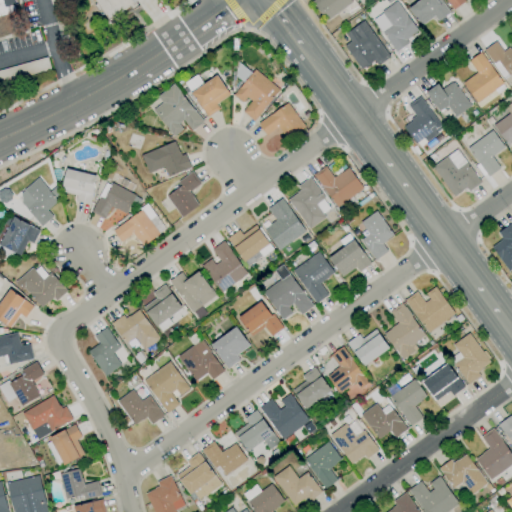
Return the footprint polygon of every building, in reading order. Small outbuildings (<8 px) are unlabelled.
[(0,0),(13,0),(19,18),(0,23),(0,0)] [(141,0),(108,24),(91,0),(141,0)] [(311,0),(311,1),(325,21),(351,3),(349,0),(311,0)] [(434,16),(437,21),(449,13),(440,0),(418,0),(408,8),(420,26),(434,16)] [(465,1),(464,0),(445,0),(452,10),(465,1)] [(393,52),(408,44),(405,39),(416,32),(398,2),(372,17),(393,52)] [(344,34),(349,42),(344,46),(360,70),(373,62),(376,66),(388,57),(364,20),(344,34)] [(511,45),(503,52),(496,41),(483,49),(502,78),(511,71),(511,45)] [(474,103),(502,86),(481,52),(468,60),(476,74),(462,82),(474,103)] [(0,85),(1,85),(0,82),(26,77),(25,71),(21,72),(20,68),(0,72),(0,85)] [(254,70),(278,92),(254,119),(244,110),(252,102),(248,99),(243,104),(232,94),(254,70)] [(229,94),(216,73),(187,93),(204,118),(219,107),(216,103),(229,94)] [(437,84),(425,92),(438,113),(447,106),(454,117),(470,106),(453,81),(440,89),(437,84)] [(201,120),(173,83),(147,103),(175,140),(201,120)] [(403,125),(417,147),(443,130),(419,96),(407,105),(415,117),(403,125)] [(508,114),(493,125),(507,145),(511,141),(511,101),(504,107),(508,114)] [(306,129),(288,102),(257,122),(275,149),(306,129)] [(499,169),(491,156),(503,148),(492,131),(467,147),(486,177),(499,169)] [(174,141),(142,155),(149,173),(164,167),(168,177),(190,168),(185,155),(180,156),(174,141)] [(480,182),(457,149),(431,166),(452,197),(465,188),(467,191),(480,182)] [(362,188),(347,167),(332,178),(324,166),(312,175),(335,207),(362,188)] [(65,168),(96,175),(89,205),(73,202),(74,195),(60,191),(65,168)] [(190,171),(199,184),(188,192),(198,205),(182,216),(167,196),(180,186),(176,181),(190,171)] [(37,177),(57,201),(46,210),(52,216),(40,226),(21,202),(21,198),(21,194),(21,192),(23,188),(37,177)] [(331,210),(309,177),(296,186),(299,190),(287,199),(307,228),(331,210)] [(111,185),(133,195),(125,212),(111,205),(104,219),(90,212),(98,196),(104,199),(111,185)] [(266,208),(274,221),(263,228),(276,249),(303,233),(282,198),(266,208)] [(141,208),(161,234),(142,248),(131,234),(122,241),(113,229),(141,208)] [(386,251),(381,243),(392,236),(375,211),(359,222),(368,234),(360,240),(374,260),(386,251)] [(38,229),(13,216),(0,239),(0,246),(16,255),(25,239),(31,242),(38,229)] [(511,228),(509,224),(497,232),(501,239),(490,247),(511,277),(511,228)] [(226,239),(247,267),(272,248),(254,225),(241,235),(237,230),(226,239)] [(370,263),(352,239),(327,259),(342,277),(354,267),(358,272),(370,263)] [(209,251),(213,257),(201,265),(220,292),(246,274),(222,241),(209,251)] [(315,303),(327,295),(319,282),(333,273),(318,252),(292,270),(315,303)] [(311,307),(282,264),(273,270),(279,280),(262,291),(281,320),(294,311),(298,316),(311,307)] [(50,271),(66,290),(55,300),(52,297),(39,308),(14,280),(31,266),(42,278),(50,271)] [(180,272),(168,281),(191,313),(215,296),(197,271),(186,279),(180,272)] [(143,305),(157,332),(184,316),(166,284),(151,292),(155,299),(143,305)] [(417,290),(404,299),(427,333),(454,314),(434,286),(421,295),(417,290)] [(32,306),(8,289),(0,299),(0,323),(8,329),(19,314),(24,317),(32,306)] [(269,336),(280,330),(263,301),(237,316),(249,336),(264,327),(269,336)] [(411,345),(424,336),(401,302),(388,311),(397,324),(383,333),(401,360),(415,350),(411,345)] [(110,324),(125,344),(133,338),(143,350),(159,338),(137,309),(125,318),(122,315),(110,324)] [(209,344),(226,368),(238,360),(235,355),(249,346),(235,326),(209,344)] [(93,335),(98,344),(88,350),(103,376),(120,366),(112,352),(118,348),(106,327),(93,335)] [(345,344),(363,367),(388,347),(374,329),(361,339),(357,334),(345,344)] [(29,344),(32,359),(7,365),(5,355),(0,356),(0,336),(16,332),(19,346),(29,344)] [(452,344),(461,358),(453,364),(467,384),(479,376),(476,371),(489,363),(469,333),(452,344)] [(176,356),(194,382),(206,374),(211,380),(223,371),(200,339),(176,356)] [(338,394),(355,381),(360,388),(368,382),(341,347),(329,356),(338,367),(325,377),(338,394)] [(20,406),(39,396),(31,381),(43,375),(36,362),(20,370),(22,374),(0,386),(0,389),(7,402),(15,397),(20,406)] [(175,397),(187,390),(171,362),(144,378),(164,413),(179,404),(175,397)] [(462,388),(448,364),(421,380),(434,401),(449,392),(451,395),(462,388)] [(330,391),(313,367),(301,375),(304,381),(291,390),(304,409),(330,391)] [(413,405),(425,397),(414,379),(389,396),(409,426),(422,418),(413,405)] [(150,424),(163,416),(150,395),(140,401),(133,390),(117,399),(132,425),(146,417),(150,424)] [(281,440),(308,421),(289,393),(276,402),(272,397),(259,406),(281,440)] [(22,414),(53,395),(59,406),(61,409),(65,407),(72,420),(51,432),(45,423),(32,431),(22,414)] [(393,438),(405,430),(388,404),(380,409),(376,403),(360,414),(377,440),(389,432),(393,438)] [(243,418),(246,424),(234,431),(245,451),(263,441),(268,449),(277,444),(257,409),(243,418)] [(511,447),(511,419),(510,415),(497,424),(511,447)] [(378,450),(352,418),(329,437),(351,464),(362,455),(365,459),(378,450)] [(45,444),(50,441),(49,439),(74,425),(81,437),(76,440),(84,455),(59,469),(45,444)] [(474,458),(489,480),(511,463),(511,457),(492,428),(480,436),(488,449),(474,458)] [(234,443),(220,452),(212,441),(200,449),(214,470),(218,467),(224,475),(246,461),(234,443)] [(321,489),(336,481),(329,467),(339,461),(329,443),(304,457),(321,489)] [(185,461),(188,466),(176,474),(195,502),(220,485),(197,452),(185,461)] [(486,483),(465,454),(452,463),(449,459),(438,468),(453,489),(461,483),(470,495),(486,483)] [(320,493),(306,472),(296,478),(288,466),(272,476),(293,507),(307,497),(309,500),(320,493)] [(58,473),(78,468),(80,478),(81,478),(83,484),(96,480),(100,495),(83,499),(82,495),(64,499),(58,473)] [(13,511),(6,483),(38,475),(45,504),(44,505),(45,511),(13,511)] [(174,511),(174,509),(182,506),(170,475),(155,481),(157,488),(145,492),(152,511),(174,511)] [(446,511),(458,504),(438,476),(425,485),(421,480),(407,490),(423,511),(446,511)] [(253,511),(271,511),(283,501),(270,483),(259,491),(255,485),(241,494),(253,511)] [(417,511),(404,492),(391,501),(394,506),(385,511),(417,511)] [(73,511),(72,506),(101,499),(104,511),(73,511)]
